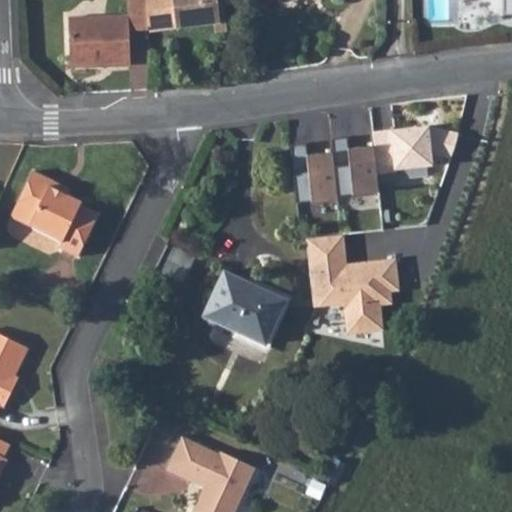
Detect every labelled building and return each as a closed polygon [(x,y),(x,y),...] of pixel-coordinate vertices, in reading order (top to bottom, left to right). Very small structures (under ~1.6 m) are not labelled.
[(124,0),(125,15),(66,15),(66,66),(126,65),(125,30),(149,30),(148,18),(147,0),(124,0)] [(147,0),(148,18),(149,30),(220,22),(217,0),(147,0)] [(511,0),(498,0),(499,12),(511,11),(511,0)] [(134,66),(148,66),(149,31),(135,30),(134,66)] [(369,140),(372,168),(429,164),(426,152),(446,158),(457,130),(421,124),(386,126),(371,129),(369,140)] [(369,140),(331,146),(336,193),(374,191),(372,168),(369,140)] [(288,150),(293,195),(336,193),(331,146),(288,150)] [(68,193),(52,185),(55,179),(34,169),(12,214),(61,238),(58,246),(78,256),(99,212),(80,204),(82,199),(68,193)] [(303,235),(309,304),(340,305),(343,329),(379,327),(378,304),(391,301),(389,288),(398,289),(394,254),(345,260),(340,230),(303,235)] [(224,268),(202,312),(264,343),(286,297),(224,268)] [(0,334),(0,402),(3,404),(14,382),(10,380),(26,347),(0,334)] [(0,438),(0,457),(7,461),(15,446),(0,438)] [(186,439),(170,473),(194,485),(196,480),(210,486),(197,511),(240,511),(259,470),(224,454),(222,457),(186,439)]
